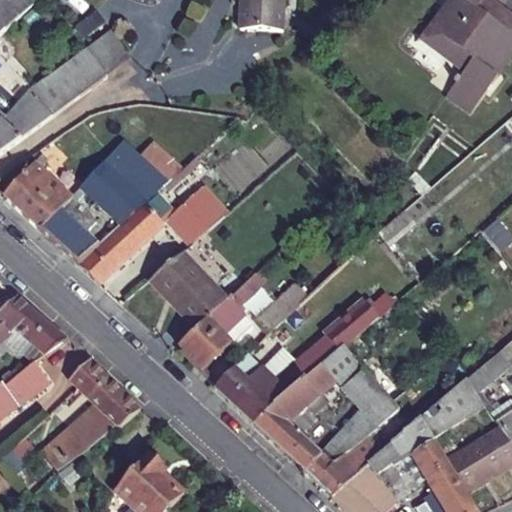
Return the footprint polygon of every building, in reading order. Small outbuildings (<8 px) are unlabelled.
[(0,0),(0,35),(4,40),(45,4),(49,1),(48,0),(0,0)] [(280,32),(281,0),(239,0),(238,28),(280,32)] [(445,0),(399,65),(467,117),(496,79),(491,75),(511,45),(511,23),(483,2),(484,0),(445,0)] [(112,31),(87,51),(0,127),(0,66),(15,53),(4,40),(0,42),(0,157),(93,86),(107,75),(105,73),(129,55),(112,31)] [(166,185),(138,157),(123,141),(81,189),(121,228),(145,206),(166,185)] [(166,185),(181,172),(153,143),(138,157),(166,185)] [(42,234),(72,200),(40,168),(48,159),(45,156),(28,173),(20,166),(0,181),(0,195),(19,212),(42,234)] [(79,267),(99,248),(85,235),(96,223),(72,200),(42,234),(79,267)] [(194,249),(212,230),(188,203),(168,221),(194,249)] [(121,228),(99,248),(79,267),(99,285),(164,225),(145,206),(121,228)] [(221,241),(213,232),(194,249),(203,257),(221,241)] [(150,278),(153,281),(172,267),(188,254),(182,249),(150,278)] [(172,267),(153,281),(154,283),(197,329),(207,319),(218,309),(229,299),(188,254),(172,267)] [(197,329),(179,346),(202,373),(252,328),(243,318),(245,315),(239,308),(264,284),(255,275),(229,299),(218,309),(207,319),(197,329)] [(48,358),(68,343),(66,342),(19,300),(0,317),(0,352),(19,337),(48,358)] [(271,337),(295,314),(282,301),(276,308),(259,324),(271,337)] [(253,427),(341,349),(377,317),(364,303),(273,382),(261,369),(246,382),(236,370),(213,391),(253,427)] [(341,349),(253,427),(305,475),(320,461),(311,452),(328,437),(318,426),(347,399),(377,434),(398,416),(341,349)] [(251,355),(236,370),(246,382),(261,369),(251,355)] [(134,408),(90,365),(70,383),(92,408),(44,459),(58,474),(90,455),(116,431),(118,433),(142,415),(134,408)] [(0,428),(51,388),(36,368),(6,391),(2,385),(0,386),(0,428)] [(483,406),(467,383),(420,424),(419,425),(432,444),(483,406)] [(511,409),(495,422),(498,427),(511,446),(511,409)] [(443,461),(432,444),(419,425),(389,451),(336,497),(350,511),(381,511),(382,511),(407,498),(400,463),(407,459),(444,511),(478,511),(465,493),(443,461)] [(443,461),(465,493),(511,465),(511,446),(498,427),(443,461)] [(336,497),(389,451),(376,435),(333,472),(317,486),(332,500),(336,497)] [(147,461),(113,496),(129,511),(170,511),(181,501),(161,482),(165,478),(147,461)] [(317,486),(333,472),(320,461),(305,475),(317,486)]
